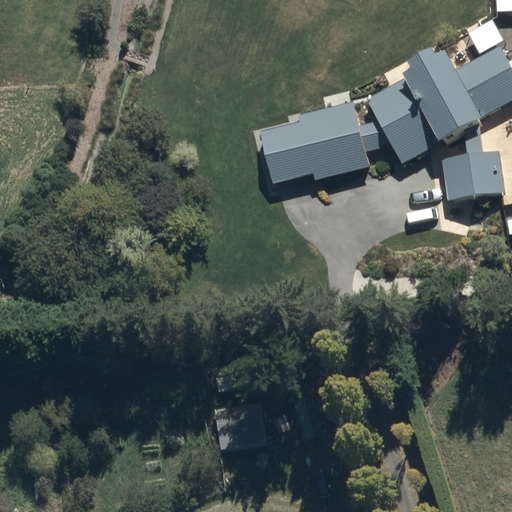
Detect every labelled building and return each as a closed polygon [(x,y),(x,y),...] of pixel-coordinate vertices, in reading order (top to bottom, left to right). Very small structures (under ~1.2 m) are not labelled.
[(407,76),(367,98),(379,120),(360,124),(354,100),(299,113),(301,119),(261,129),(275,182),(314,173),(315,179),(370,165),(366,150),(392,145),(402,163),(444,141),(443,138),(465,126),(468,155),(444,158),(450,198),(506,190),(500,150),(484,153),(481,117),(511,100),(511,64),(501,44),(459,67),(448,48),(440,52),(435,43),(409,57),(413,64),(403,70),(407,76)] [(256,360),(215,367),(219,392),(260,385),(256,360)] [(86,394),(70,396),(74,425),(90,423),(86,394)] [(326,433),(315,397),(294,403),(305,439),(326,433)] [(262,401),(215,408),(221,449),(268,442),(262,401)]
